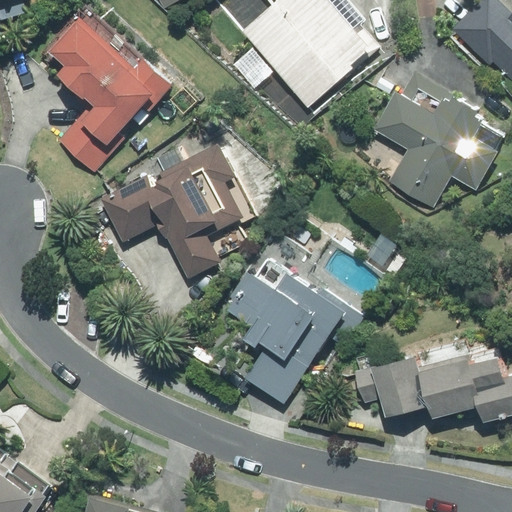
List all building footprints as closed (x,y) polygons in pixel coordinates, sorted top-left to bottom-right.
[(12,17),(33,12),(29,0),(0,0),(0,24),(13,21),(12,17)] [(184,0),(163,0),(168,8),(184,0)] [(282,0),(249,29),(312,104),(358,66),(355,63),(372,50),(370,49),(376,45),(338,0),(282,0)] [(511,9),(502,0),(483,0),(455,28),(493,66),(498,62),(511,76),(511,9)] [(97,172),(180,85),(152,58),(139,70),(87,21),(59,51),(75,66),(67,74),(85,92),(80,97),(92,109),(63,140),(97,172)] [(407,88),(383,129),(412,147),(392,180),(437,207),(456,176),(481,191),(506,150),(483,137),(493,120),(486,116),(489,111),(422,71),(410,90),(407,88)] [(172,238),(193,279),(227,262),(224,256),(252,242),(243,224),(261,216),(242,178),(245,177),(228,142),(167,173),(171,180),(161,185),(154,174),(106,198),(127,241),(164,224),(170,238),(172,238)] [(272,257),(239,307),(263,323),(254,336),(273,349),(255,375),(290,398),(336,331),(346,338),(363,313),(326,288),(323,292),(272,257)] [(492,420),(511,414),(511,366),(509,355),(480,362),(479,356),(431,370),(427,355),(381,367),(381,364),(360,369),(368,400),(389,395),(394,416),(437,404),(441,417),(469,410),(471,416),(490,412),(492,420)] [(0,511),(42,511),(54,496),(50,493),(55,486),(0,445),(0,511)] [(163,511),(92,492),(86,511),(163,511)]
